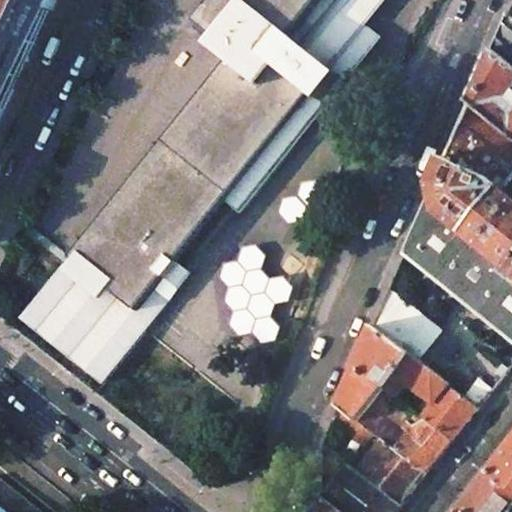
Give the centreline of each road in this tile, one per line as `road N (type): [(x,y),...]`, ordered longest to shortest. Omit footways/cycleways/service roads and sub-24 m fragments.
road 1 (residential): [(482,0),(261,511)]
road 2 (primary): [(172,511),(0,372)]
road 3 (residential): [(95,0),(0,194)]
road 4 (residential): [(428,511),(511,408)]
